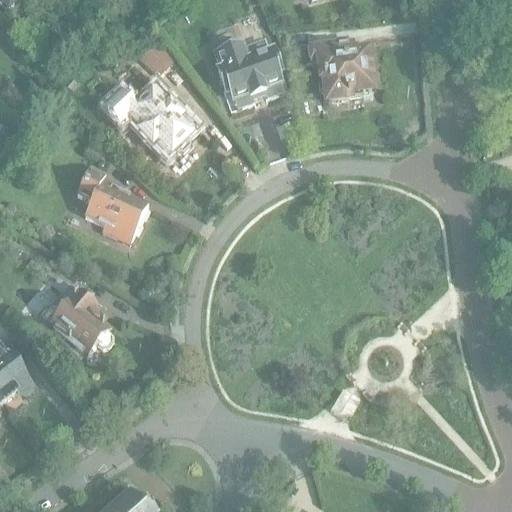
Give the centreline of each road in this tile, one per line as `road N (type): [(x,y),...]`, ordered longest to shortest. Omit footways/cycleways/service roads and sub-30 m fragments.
road 1 (residential): [(193,405),(195,296),(216,240),(234,218),(261,197),(322,172),(442,174)]
road 2 (residential): [(511,454),(478,342),(459,211),(442,174)]
road 3 (residential): [(491,511),(371,464),(260,439)]
road 4 (residential): [(20,511),(193,405)]
